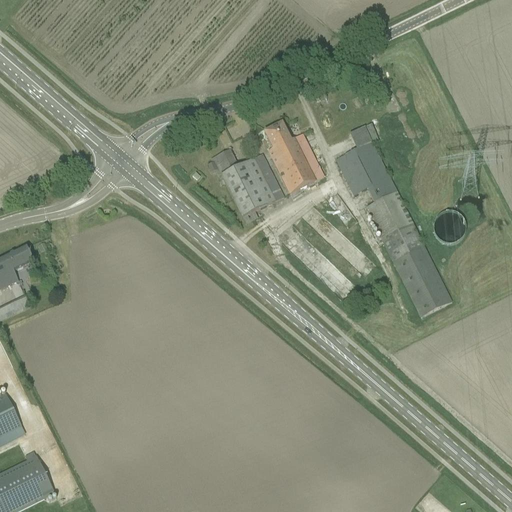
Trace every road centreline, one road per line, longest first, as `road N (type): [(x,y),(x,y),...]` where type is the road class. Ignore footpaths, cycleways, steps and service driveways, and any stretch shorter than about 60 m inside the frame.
road 1 (primary): [(511,502),(121,161)]
road 2 (tertiary): [(121,161),(158,127),(257,100),(465,0)]
road 3 (primary): [(121,161),(0,57)]
road 4 (unclassified): [(0,228),(87,199),(121,161)]
